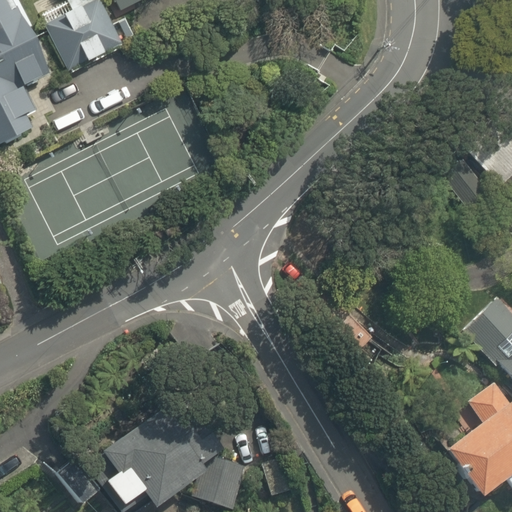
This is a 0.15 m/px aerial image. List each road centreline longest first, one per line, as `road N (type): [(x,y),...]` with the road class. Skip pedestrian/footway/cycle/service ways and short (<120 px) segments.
road 1 (residential): [(219,259),(280,215),(401,56),(419,5)]
road 2 (residential): [(219,259),(375,511)]
road 3 (residential): [(0,371),(219,259)]
